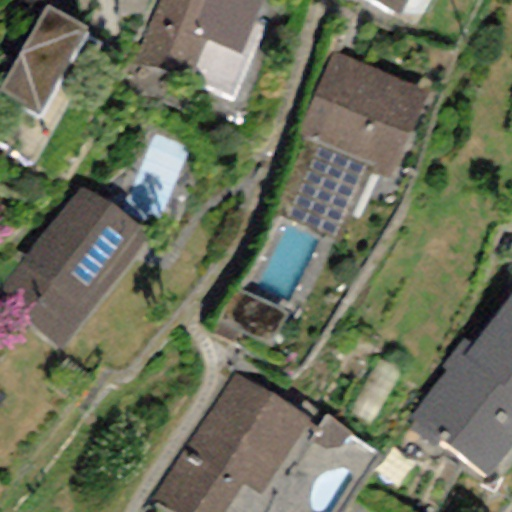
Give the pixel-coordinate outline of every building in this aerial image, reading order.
[(265,4),(255,0),(157,0),(131,66),(180,86),(183,80),(234,101),(263,31),(255,27),(265,4)] [(410,0),(349,0),(398,25),(410,0)] [(86,39),(46,16),(0,97),(0,102),(38,124),(86,39)] [(427,95),(330,53),(293,138),(305,143),(273,216),(339,244),(369,174),(389,182),(427,95)] [(0,293),(0,305),(60,352),(147,242),(81,190),(0,293)] [(511,299),(472,349),(464,343),(441,370),(446,374),(407,423),(486,486),(511,453),(511,299)] [(308,424),(232,375),(150,502),(165,511),(227,511),(242,490),(259,501),(308,424)]
